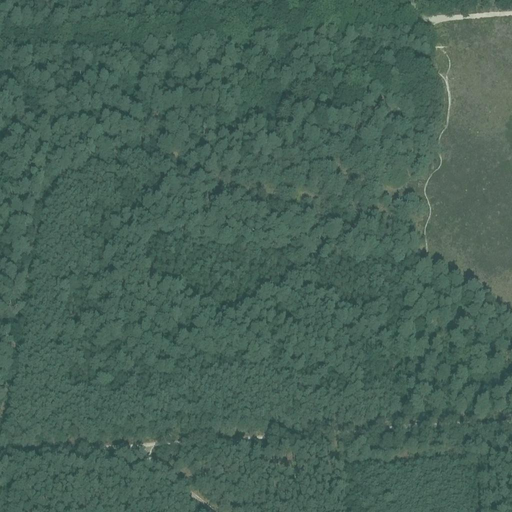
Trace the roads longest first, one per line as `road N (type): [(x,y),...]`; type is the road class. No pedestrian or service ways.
road 1 (unknown): [(0,62),(426,35)]
road 2 (track): [(420,22),(0,49)]
road 3 (track): [(130,443),(511,421)]
road 4 (track): [(0,450),(130,443)]
